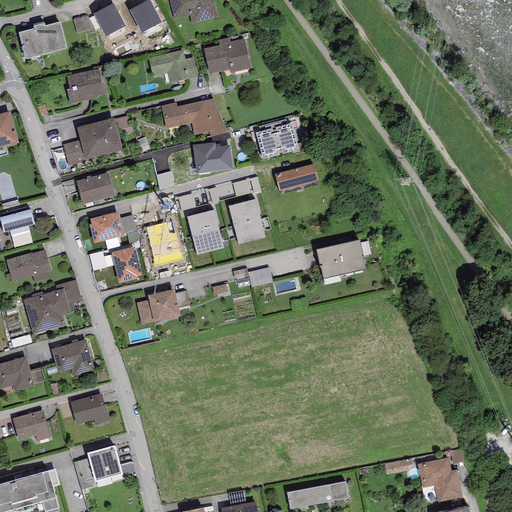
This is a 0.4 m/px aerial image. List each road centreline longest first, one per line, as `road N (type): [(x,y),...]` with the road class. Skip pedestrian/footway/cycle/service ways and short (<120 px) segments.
road 1 (residential): [(18,83),(118,361),(155,511)]
road 2 (track): [(287,0),(511,313)]
road 3 (unknown): [(97,303),(288,252)]
road 4 (unknown): [(68,221),(256,166)]
road 5 (unknown): [(54,182),(219,135)]
road 6 (unknown): [(0,414),(123,380)]
